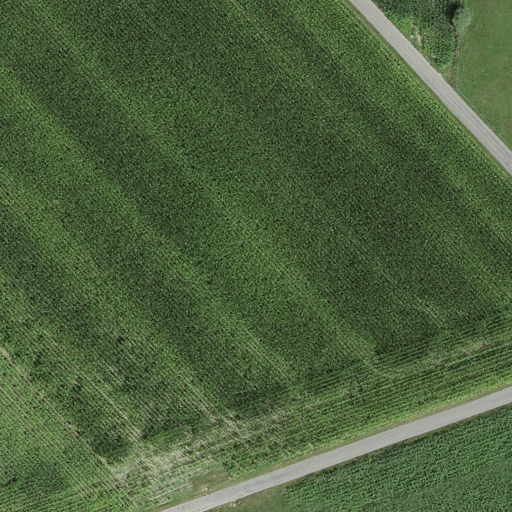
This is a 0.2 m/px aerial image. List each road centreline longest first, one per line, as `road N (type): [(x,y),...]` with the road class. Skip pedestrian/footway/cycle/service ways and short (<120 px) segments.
road 1 (track): [(511,393),(169,511)]
road 2 (unclassified): [(511,168),(354,0)]
